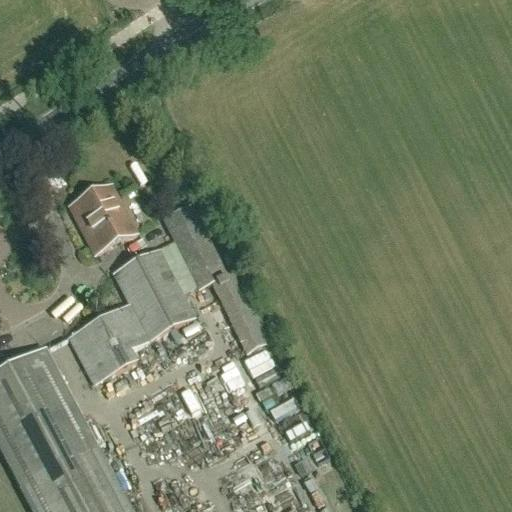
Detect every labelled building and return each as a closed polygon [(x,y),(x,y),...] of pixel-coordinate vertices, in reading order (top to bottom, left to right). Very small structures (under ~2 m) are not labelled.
[(94,259),(135,238),(109,189),(68,211),(94,259)] [(157,256),(181,300),(195,293),(197,296),(211,288),(247,360),(270,348),(234,277),(227,281),(190,208),(160,223),(173,248),(157,256)] [(192,323),(181,300),(157,256),(114,279),(130,310),(68,342),(93,389),(135,367),(129,356),(192,323)] [(286,382),(283,372),(277,353),(253,360),(263,389),(286,382)] [(124,511),(43,355),(0,377),(0,458),(28,511),(124,511)] [(292,383),(278,389),(283,399),(297,394),(292,383)] [(310,460),(299,466),(306,480),(318,474),(310,460)]
